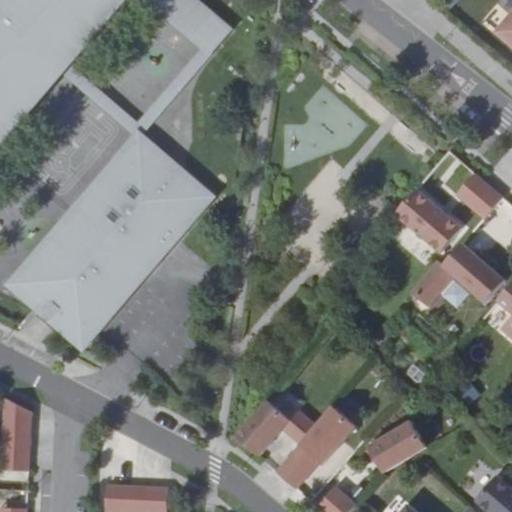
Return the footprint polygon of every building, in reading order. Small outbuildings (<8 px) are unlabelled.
[(3,0),(0,4),(4,9),(0,13),(0,150),(14,134),(10,130),(61,70),(58,68),(64,60),(68,63),(94,32),(98,36),(119,12),(115,8),(121,0),(3,0)] [(154,0),(195,35),(212,16),(194,0),(154,0)] [(511,15),(497,33),(511,45),(511,15)] [(230,31),(212,16),(195,35),(207,46),(213,51),(230,31)] [(64,60),(58,68),(61,70),(140,139),(215,53),(213,51),(207,46),(138,125),(68,63),(64,60)] [(346,59),(338,68),(363,91),(371,82),(346,59)] [(170,164),(140,139),(126,154),(122,150),(76,204),(81,207),(65,225),(61,221),(24,264),(29,268),(14,285),(45,312),(43,314),(45,316),(51,321),(51,322),(80,347),(93,332),(208,197),(177,171),(171,178),(164,171),(170,164)] [(177,171),(170,164),(164,171),(171,178),(177,171)] [(485,219),(504,198),(475,174),(457,195),(485,219)] [(463,228),(417,189),(395,214),(441,253),(463,228)] [(506,247),(511,239),(511,206),(503,199),(480,225),(506,247)] [(81,207),(76,204),(61,221),(65,225),(81,207)] [(444,265),(439,261),(412,292),(428,307),(454,276),(486,303),(506,281),(463,243),(444,265)] [(511,285),(499,301),(511,311),(511,285)] [(32,412),(5,398),(4,441),(30,442),(32,412)] [(268,400),(235,439),(239,442),(248,447),(260,457),(284,429),(291,420),(268,400)] [(317,425),(301,444),(321,461),(324,464),(357,426),(334,406),(317,425)] [(291,420),(284,429),(301,444),(317,425),(300,411),(291,420)] [(369,446),(384,473),(427,448),(412,421),(369,446)] [(30,442),(4,441),(2,471),(29,472),(30,442)] [(301,444),(277,472),(297,489),(321,461),(301,444)] [(476,501),(489,511),(511,511),(511,488),(498,476),(476,501)] [(137,511),(139,487),(108,485),(107,511),(137,511)] [(167,511),(169,488),(139,487),(137,511),(167,511)] [(319,508),(323,511),(350,511),(357,504),(337,487),(319,508)]
